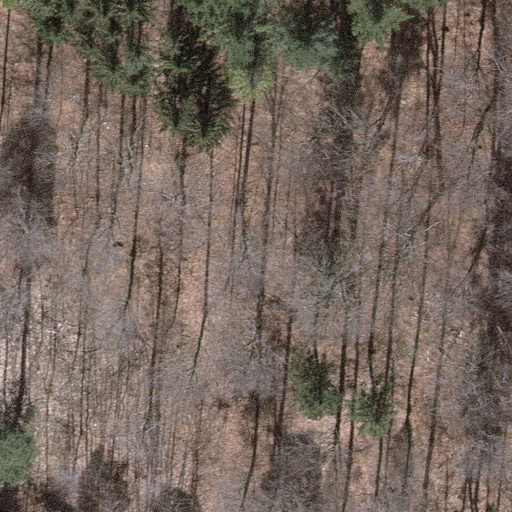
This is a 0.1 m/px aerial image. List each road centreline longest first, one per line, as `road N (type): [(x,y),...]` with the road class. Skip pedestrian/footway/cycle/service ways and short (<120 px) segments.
road 1 (track): [(217,0),(292,160),(511,262)]
road 2 (track): [(292,160),(4,0)]
